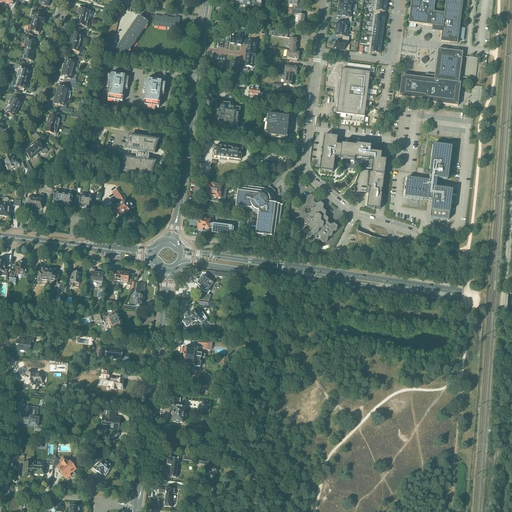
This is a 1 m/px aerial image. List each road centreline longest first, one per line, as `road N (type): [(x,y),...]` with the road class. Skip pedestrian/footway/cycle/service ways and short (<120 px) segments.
road 1 (primary): [(177,266),(511,309)]
road 2 (primary): [(511,299),(178,249)]
road 3 (residential): [(388,226),(354,215),(306,172),(317,52)]
road 4 (secondary): [(176,216),(206,0)]
road 5 (secondary): [(138,504),(165,295)]
road 6 (residential): [(0,146),(30,119),(62,0)]
road 7 (track): [(462,371),(450,511)]
road 8 (track): [(511,201),(502,315),(502,324),(511,326)]
road 9 (primary): [(126,251),(0,236)]
road 10 (residential): [(317,52),(384,58),(396,0)]
